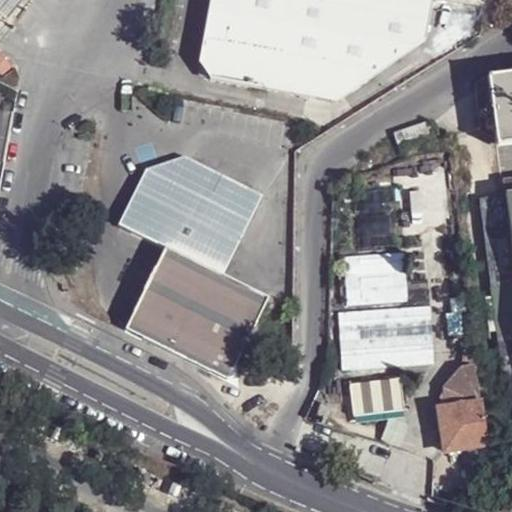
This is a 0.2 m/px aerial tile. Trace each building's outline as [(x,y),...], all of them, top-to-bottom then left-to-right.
[(36,0),(0,0),(0,22),(10,31),(25,13),(36,0)] [(212,79),(337,102),(427,38),(434,0),(213,0),(201,62),(212,79)] [(14,69),(3,55),(0,57),(0,72),(4,78),(14,69)] [(511,74),(489,78),(496,145),(511,143),(511,74)] [(398,151),(429,143),(427,131),(395,139),(398,151)] [(167,250),(126,332),(233,384),(274,303),(224,278),(265,197),(184,157),(147,170),(119,226),(167,250)] [(511,182),(503,184),(505,199),(481,202),(505,383),(511,382),(511,182)] [(403,255),(343,258),(345,308),(405,305),(403,255)] [(339,315),(340,342),(432,336),(431,308),(339,315)] [(343,371),(376,369),(434,366),(432,336),(340,342),(343,371)] [(399,381),(350,387),(353,422),(403,417),(399,381)] [(435,420),(440,419),(439,413),(465,410),(465,404),(432,409),(435,420)] [(487,449),(482,408),(465,410),(439,413),(440,419),(444,454),(487,449)] [(435,420),(432,409),(434,435),(441,434),(440,419),(435,420)]
